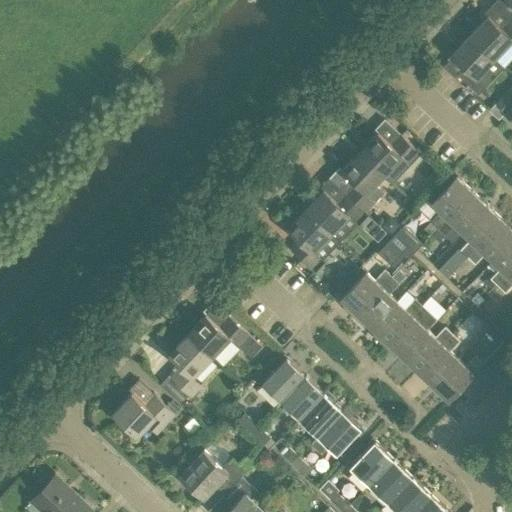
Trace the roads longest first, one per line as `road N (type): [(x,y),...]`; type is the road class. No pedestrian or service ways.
road 1 (residential): [(217,242),(386,61)]
road 2 (residential): [(53,413),(217,242)]
road 3 (residential): [(158,511),(53,413)]
